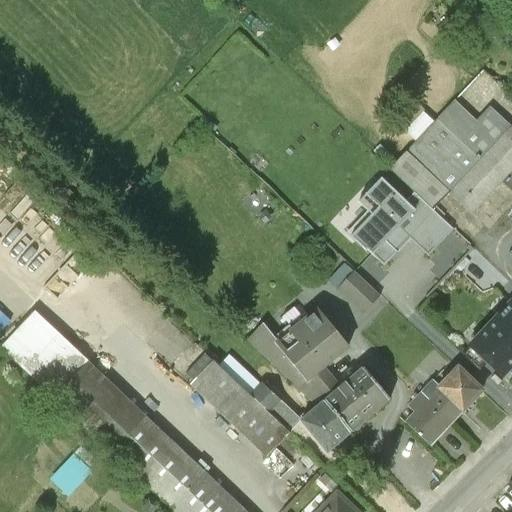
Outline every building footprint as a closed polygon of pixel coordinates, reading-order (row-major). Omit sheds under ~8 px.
[(412,136),(433,118),(419,103),(399,121),(412,136)] [(461,106),(442,127),(481,164),(511,132),(491,112),(479,124),(461,106)] [(415,199),(431,214),(449,197),(481,164),(442,127),(392,176),(415,199)] [(511,174),(511,132),(481,164),(503,185),(511,174)] [(481,164),(449,197),(472,218),(503,185),(481,164)] [(371,225),(350,246),(366,261),(369,259),(385,275),(411,248),(427,264),(454,237),(431,214),(415,199),(406,208),(381,184),(355,210),(371,225)] [(379,300),(354,277),(341,291),(366,314),(379,300)] [(511,372),(511,308),(474,349),(505,379),(511,372)] [(326,368),(349,350),(320,314),(277,349),(305,385),(326,368)] [(245,511),(37,318),(5,352),(176,511),(245,511)] [(327,405),(346,390),(326,368),(305,385),(277,349),(262,332),(248,345),(315,414),(327,405)] [(254,401),(217,365),(191,392),(265,464),(300,427),(303,425),(265,390),(254,401)] [(389,404),(366,374),(346,390),(327,405),(350,435),(389,404)] [(480,400),(455,375),(444,387),(439,382),(426,396),(456,425),(480,400)] [(457,427),(426,396),(411,410),(415,414),(404,425),(432,452),(457,427)] [(350,435),(327,405),(315,414),(303,425),(300,427),(326,453),(350,435)] [(75,457),(54,481),(72,497),(93,473),(75,457)] [(352,511),(338,497),(330,506),(323,499),(310,511),(352,511)]
